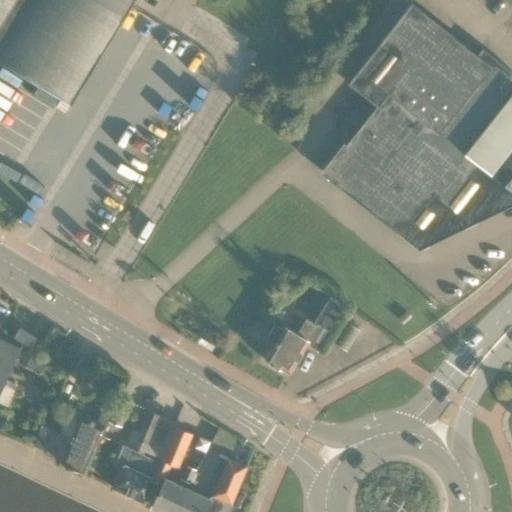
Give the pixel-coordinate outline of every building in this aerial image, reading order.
[(0,0),(0,61),(71,105),(134,0),(0,0)] [(511,72),(482,49),(477,55),(411,3),(348,83),(377,106),(325,172),(402,233),(418,246),(511,192),(511,72)] [(340,309),(343,304),(333,298),(334,298),(330,295),(327,301),(340,309)] [(340,309),(327,301),(313,324),(305,320),(296,336),(284,329),(282,331),(274,326),(268,337),(269,340),(275,344),(265,360),(280,369),(289,373),(306,345),(318,352),(329,333),(327,332),(340,309)] [(336,343),(345,348),(356,328),(346,323),(336,343)] [(15,338),(31,347),(36,338),(20,329),(15,338)] [(0,393),(20,349),(0,340),(0,393)] [(32,371),(39,357),(23,350),(17,364),(32,371)] [(111,415),(108,422),(121,428),(132,403),(119,398),(111,415)] [(108,422),(111,415),(100,410),(95,422),(106,427),(108,422)] [(113,490),(145,503),(153,485),(150,484),(161,462),(162,462),(176,428),(174,427),(175,423),(155,415),(139,453),(124,447),(117,465),(123,468),(113,490)] [(84,417),(82,423),(77,421),(69,437),(54,431),(45,454),(62,461),(61,464),(85,474),(106,427),(95,422),(84,417)] [(43,426),(35,447),(46,451),(54,431),(43,426)] [(150,484),(153,485),(145,503),(146,504),(154,484),(161,487),(152,507),(162,511),(177,511),(187,489),(166,480),(173,465),(179,468),(193,435),(176,428),(162,462),(161,462),(150,484)] [(227,459),(212,496),(230,504),(246,467),(227,459)] [(189,483),(195,470),(186,466),(180,479),(189,483)] [(202,511),(209,499),(187,489),(177,511),(202,511)]
